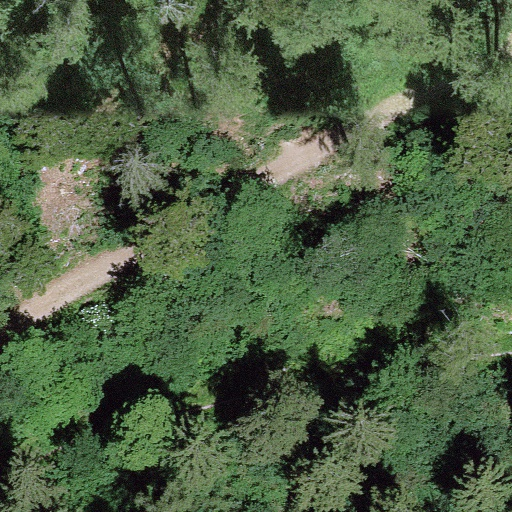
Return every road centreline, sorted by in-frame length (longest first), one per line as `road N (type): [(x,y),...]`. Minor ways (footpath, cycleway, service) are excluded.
road 1 (track): [(0,337),(163,232),(511,42)]
road 2 (track): [(0,477),(195,398),(511,346)]
